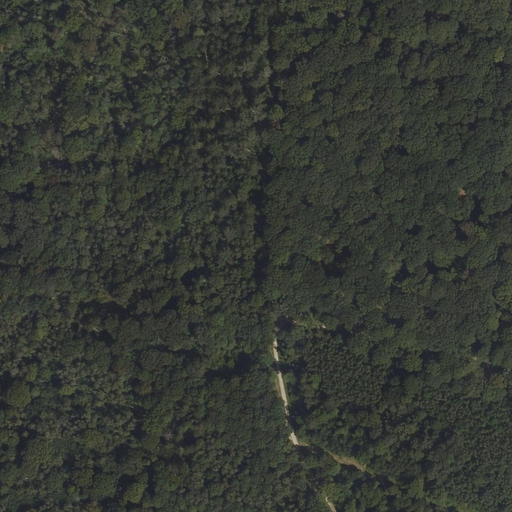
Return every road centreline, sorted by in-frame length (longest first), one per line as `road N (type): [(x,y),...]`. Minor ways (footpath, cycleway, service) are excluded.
road 1 (track): [(301,0),(281,216),(281,325)]
road 2 (track): [(511,364),(281,325)]
